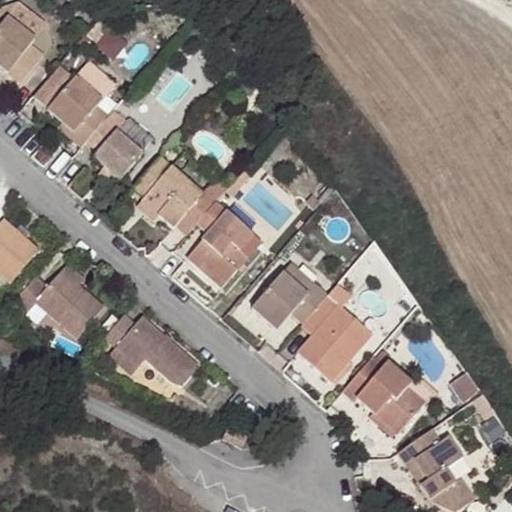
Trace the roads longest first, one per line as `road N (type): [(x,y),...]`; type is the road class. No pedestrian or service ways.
road 1 (unclassified): [(317,509),(321,459),(308,421),(0,151)]
road 2 (unclassified): [(0,368),(317,509)]
